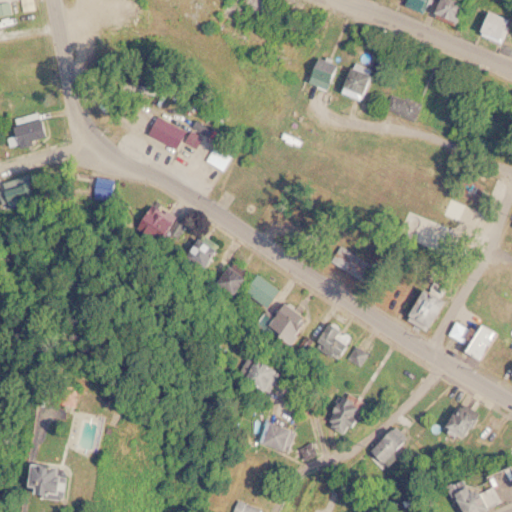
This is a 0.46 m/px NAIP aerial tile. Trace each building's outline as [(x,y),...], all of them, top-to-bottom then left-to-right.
[(288,49),(292,33),(298,35),(307,0),(287,0),(281,29),(270,26),(276,0),(247,0),(243,17),(233,14),(227,33),(288,49)] [(409,0),(409,1),(434,10),(437,0),(409,0)] [(472,18),(470,0),(443,0),(445,20),(472,18)] [(0,15),(14,13),(13,3),(0,3),(0,15)] [(487,32),(511,39),(511,35),(511,14),(493,9),(487,32)] [(316,81),(340,88),(347,63),(324,56),(316,81)] [(372,101),(383,74),(358,63),(346,90),(372,101)] [(504,107),(511,90),(511,85),(495,77),(485,98),(504,107)] [(425,103),(396,90),(388,107),(417,120),(425,103)] [(22,137),(15,139),(17,147),(55,136),(49,116),(19,125),(22,137)] [(240,154),(222,142),(210,160),(228,172),(240,154)] [(34,177),(9,187),(17,205),(41,196),(34,177)] [(186,222),(165,200),(142,221),(163,244),(186,222)] [(376,261),(349,249),(342,266),(368,278),(376,261)] [(226,274),(234,286),(251,275),(242,263),(226,274)] [(288,291),(266,271),(250,288),(273,308),(288,291)] [(417,319),(440,330),(459,291),(435,280),(417,319)] [(275,323),(296,342),(316,319),(295,300),(275,323)] [(318,338),(340,362),(355,348),(350,343),(356,337),(338,319),(318,338)] [(454,336),(495,356),(508,330),(491,322),(481,342),(473,338),(478,328),(462,319),(454,336)] [(296,369),(275,355),(259,379),(280,393),(296,369)] [(454,424),(476,438),(491,415),(470,400),(454,424)] [(313,430),(285,418),(275,439),(303,452),(313,430)] [(414,444),(402,426),(373,446),(386,465),(414,444)] [(92,466),(61,461),(57,491),(88,496),(92,466)] [(474,510),(503,510),(503,487),(474,487),(474,510)]
